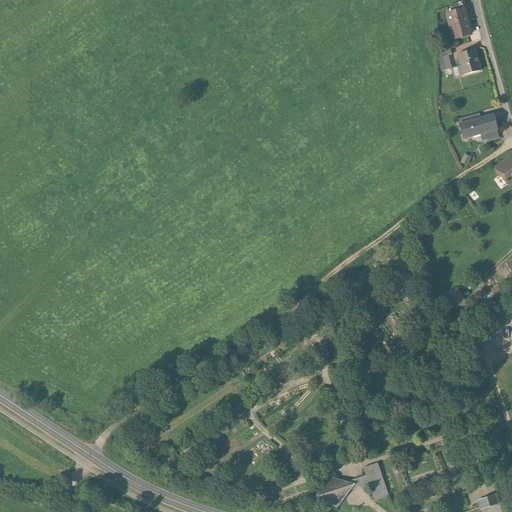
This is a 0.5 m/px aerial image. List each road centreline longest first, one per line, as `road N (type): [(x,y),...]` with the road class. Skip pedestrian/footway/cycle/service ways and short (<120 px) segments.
road 1 (track): [(82,465),(123,417),(296,306),(511,142)]
road 2 (secondary): [(0,396),(136,485),(204,511)]
road 3 (unclassified): [(476,0),(511,127)]
